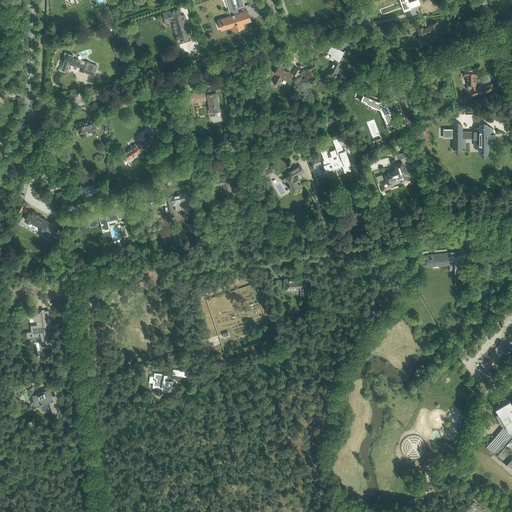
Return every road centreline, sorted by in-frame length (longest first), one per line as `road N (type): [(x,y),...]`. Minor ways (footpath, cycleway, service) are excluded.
road 1 (tertiary): [(71,272),(321,249),(511,218)]
road 2 (residential): [(26,113),(363,18)]
road 3 (unclassified): [(100,511),(71,272)]
road 4 (unclassified): [(458,472),(487,388),(511,363)]
